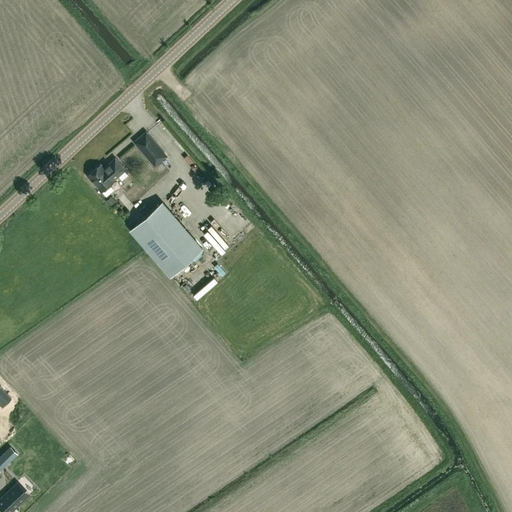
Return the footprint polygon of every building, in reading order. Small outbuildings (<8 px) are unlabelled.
[(168,155),(146,130),(133,142),(155,167),(168,155)] [(101,190),(124,170),(115,159),(104,169),(100,165),(88,175),(101,190)] [(128,226),(168,272),(200,244),(159,198),(128,226)] [(239,206),(236,209),(244,218),(247,215),(239,206)] [(248,230),(240,233),(242,238),(250,236),(248,230)] [(229,271),(217,258),(210,264),(200,251),(176,270),(185,281),(192,276),(201,288),(206,284),(209,287),(229,271)] [(17,453),(10,446),(0,456),(0,458),(6,464),(17,453)] [(14,485),(0,498),(0,506),(5,511),(10,511),(26,497),(14,485)]
